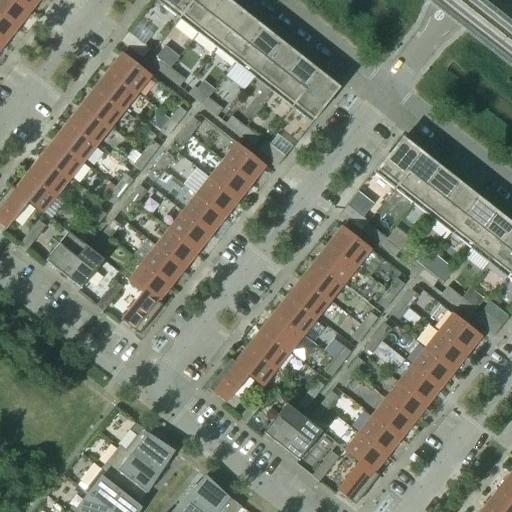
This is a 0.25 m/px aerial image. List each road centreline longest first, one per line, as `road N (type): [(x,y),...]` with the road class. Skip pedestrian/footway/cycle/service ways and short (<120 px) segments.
road 1 (residential): [(153,394),(385,89)]
road 2 (residential): [(153,394),(0,276)]
road 3 (residential): [(302,511),(153,394)]
road 4 (residential): [(0,138),(109,0)]
road 5 (residential): [(408,511),(511,378)]
road 6 (residential): [(511,185),(385,89)]
road 7 (residential): [(385,89),(277,0)]
